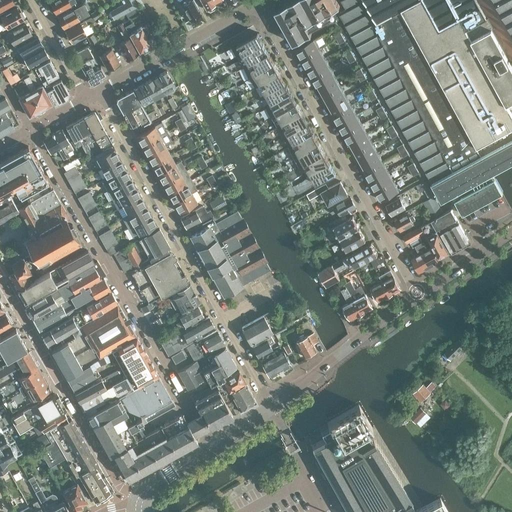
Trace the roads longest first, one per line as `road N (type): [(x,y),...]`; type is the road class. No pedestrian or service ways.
road 1 (unclassified): [(206,445),(29,132)]
road 2 (unclassified): [(270,403),(103,110),(85,100)]
road 3 (residential): [(418,296),(255,7)]
road 4 (residential): [(85,100),(255,7)]
road 5 (secondary): [(270,403),(418,296)]
